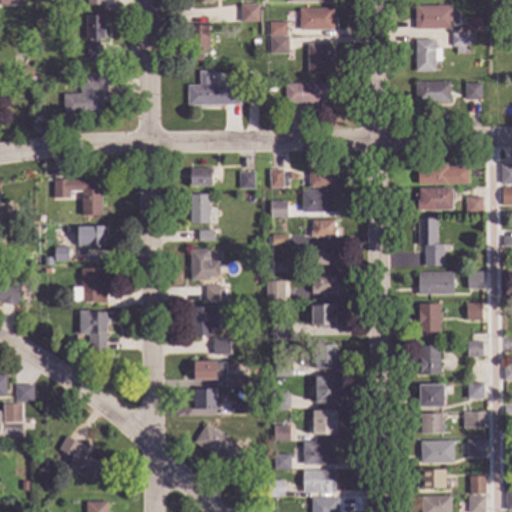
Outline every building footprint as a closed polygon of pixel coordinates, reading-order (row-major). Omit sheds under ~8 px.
[(103,9),(103,0),(84,0),(85,8),(103,9)] [(258,23),(240,24),(240,6),(258,5),(258,23)] [(450,30),(414,31),(414,7),(450,7),(450,30)] [(332,31),(298,31),(298,10),(332,10),(332,31)] [(103,41),(98,41),(98,47),(101,47),(101,61),(85,62),(85,47),(90,47),(90,41),(85,41),(85,17),(103,16),(103,41)] [(481,34),(465,34),(464,18),(481,18),(481,34)] [(285,37),(268,37),(268,24),(285,24),(285,37)] [(207,52),(202,52),(202,62),(189,62),(189,27),(207,27),(207,52)] [(473,46),(469,46),(469,48),(467,48),(467,55),(455,55),(454,48),(451,48),(451,35),(473,34),(473,46)] [(287,55),(269,55),(269,39),(287,39),(287,55)] [(433,49),(440,49),(440,63),(433,63),(433,73),(414,73),(414,71),(413,71),(413,65),(414,65),(414,41),(433,41),(433,49)] [(327,45),(327,55),(333,55),(333,75),(306,75),(306,45),(327,45)] [(210,86),(218,86),(218,89),(222,89),(222,83),(236,83),(236,89),(238,89),(239,106),(186,107),(186,87),(198,87),(198,73),(210,72),(210,86)] [(106,103),(100,103),(101,115),(62,116),(62,96),(79,96),(79,79),(106,78),(106,103)] [(448,104),(432,104),(432,106),(425,106),(425,104),(414,104),(414,84),(448,83),(448,104)] [(333,105),(284,105),(284,85),(332,84),(333,105)] [(480,101),(463,102),(463,84),(480,84),(480,101)] [(511,182),(499,182),(499,165),(511,165),(511,182)] [(334,189),(307,189),(307,168),(334,167),(334,189)] [(445,168),(466,168),(467,185),(416,186),(416,173),(419,173),(419,167),(445,167),(445,168)] [(211,187),(189,187),(189,170),(211,170),(211,187)] [(281,189),(268,189),(268,171),(281,171),(281,189)] [(252,190),(237,190),(237,174),(252,174),(252,190)] [(103,197),(100,197),(100,217),(80,217),(80,193),(68,193),(68,200),(52,200),(52,181),(102,180),(103,197)] [(451,211),(416,212),(416,202),(418,202),(418,190),(451,189),(451,211)] [(511,206),(500,207),(500,189),(511,189),(511,206)] [(335,214),(300,214),(300,192),(334,191),(335,214)] [(208,225),(189,225),(189,196),(208,196),(208,225)] [(481,215),(464,215),(464,198),(481,198),(481,215)] [(285,219),(268,219),(268,203),(285,203),(285,219)] [(435,246),(441,246),(442,268),(424,268),(423,247),(417,247),(416,219),(435,219),(435,246)] [(332,229),(333,229),(333,238),(309,238),(309,232),(310,232),(310,222),(332,222),(332,229)] [(102,237),(103,237),(103,248),(76,248),(76,246),(74,246),(74,240),(76,240),(76,228),(102,228),(102,237)] [(26,246),(9,246),(9,232),(26,232),(26,246)] [(212,243),(197,243),(197,233),(212,232),(212,243)] [(286,246),(270,247),(270,236),(286,236),(286,246)] [(511,247),(502,248),(502,238),(511,237),(511,247)] [(68,263),(53,263),(53,249),(68,249),(68,263)] [(333,257),(334,257),(334,266),(310,267),(310,260),(311,260),(311,251),(333,250),(333,257)] [(208,263),(218,263),(218,279),(208,279),(208,282),(189,282),(189,252),(208,251),(208,263)] [(51,268),(41,268),(41,259),(51,258),(51,268)] [(286,274),(265,274),(265,266),(271,266),(271,263),(286,263),(286,274)] [(100,281),(101,281),(101,289),(105,289),(105,306),(100,306),(100,304),(80,304),(80,302),(71,302),(71,289),(80,289),(80,270),(100,270),(100,281)] [(452,296),(416,297),(416,274),(451,273),(452,296)] [(481,273),(481,290),(465,291),(465,273),(481,273)] [(0,277),(21,282),(16,308),(0,304),(0,277)] [(333,286),(334,286),(334,294),(310,294),(310,288),(311,288),(311,279),(333,279),(333,286)] [(226,302),(209,302),(210,290),(226,290),(226,302)] [(286,290),(287,302),(271,302),(271,290),(286,290)] [(480,304),(480,321),(465,321),(465,304),(480,304)] [(439,334),(417,334),(416,305),(438,305),(439,334)] [(333,310),(334,311),(334,327),(310,328),(310,306),(333,306),(333,310)] [(210,338),(191,338),(190,330),(189,330),(189,323),(190,323),(190,310),(209,309),(210,338)] [(106,333),(104,333),(104,354),(87,354),(87,336),(78,336),(78,313),(106,313),(106,333)] [(290,342),(273,342),(273,323),(290,324),(290,342)] [(228,356),(212,357),(212,341),(228,341),(228,356)] [(481,358),(465,359),(465,344),(481,343),(481,358)] [(336,371),(314,371),(314,364),(312,364),(312,357),(314,357),(314,347),(335,346),(336,371)] [(438,375),(417,376),(417,347),(438,347),(438,375)] [(290,378),(273,378),(273,361),(290,360),(290,378)] [(224,375),(240,375),(240,379),(250,379),(250,386),(239,386),(239,388),(224,388),(224,381),(191,382),(191,364),(224,364),(224,375)] [(511,382),(502,382),(502,366),(511,366),(511,382)] [(336,405),(314,405),(314,398),(313,398),(313,390),(314,390),(314,379),(336,379),(336,405)] [(482,400),(466,400),(466,385),(481,385),(482,400)] [(442,408),(418,409),(418,386),(442,386),(442,408)] [(31,404),(13,404),(13,387),(31,387),(31,404)] [(215,410),(193,411),(192,391),(215,391),(215,410)] [(288,411),(271,412),(271,396),(288,395),(288,411)] [(244,415),(228,415),(228,404),(244,404),(244,415)] [(21,423),(2,424),(2,405),(20,405),(21,423)] [(511,424),(503,424),(503,408),(511,408),(511,424)] [(335,436),(311,436),(311,413),(335,413),(335,436)] [(483,413),(484,429),(462,430),(461,413),(483,413)] [(441,435),(419,436),(419,415),(441,415),(441,435)] [(246,455),(232,476),(218,466),(220,463),(193,444),(204,426),(246,455)] [(288,443),(273,443),(273,428),(288,428),(288,443)] [(71,441),(80,446),(76,452),(98,465),(89,482),(66,469),(71,459),(63,455),(71,441)] [(483,458),(466,459),(466,441),(483,441),(483,458)] [(452,464),(419,465),(418,443),(452,442),(452,464)] [(335,466),(301,467),(301,444),(335,444),(335,466)] [(289,471),(272,471),(272,456),(289,456),(289,471)] [(444,489),(420,490),(419,471),(443,471),(444,489)] [(333,494),(301,494),(301,472),(333,472),(333,494)] [(483,478),(484,495),(467,496),(467,478),(483,478)] [(283,499),(267,500),(267,482),(283,482),(283,499)] [(449,511),(419,511),(419,498),(449,497),(449,511)] [(483,511),(466,511),(466,498),(483,498),(483,511)] [(337,511),(310,511),(310,500),(337,500),(337,511)] [(106,511),(107,502),(85,503),(84,511),(106,511)]
